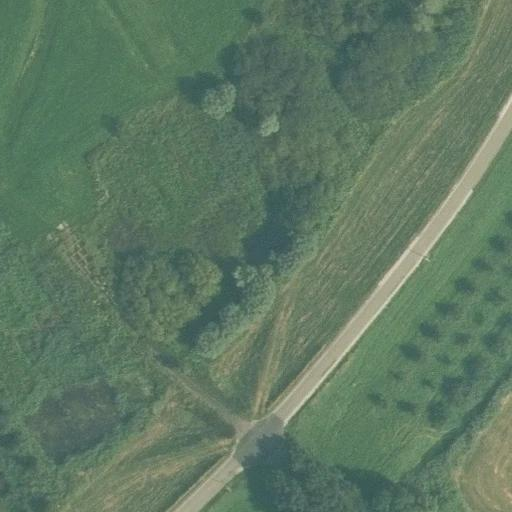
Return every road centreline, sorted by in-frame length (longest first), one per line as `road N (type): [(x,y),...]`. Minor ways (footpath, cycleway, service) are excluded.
road 1 (unclassified): [(185,511),(387,287),(511,112)]
road 2 (track): [(417,130),(281,308),(261,434),(114,488)]
road 3 (track): [(55,242),(147,349),(261,434)]
